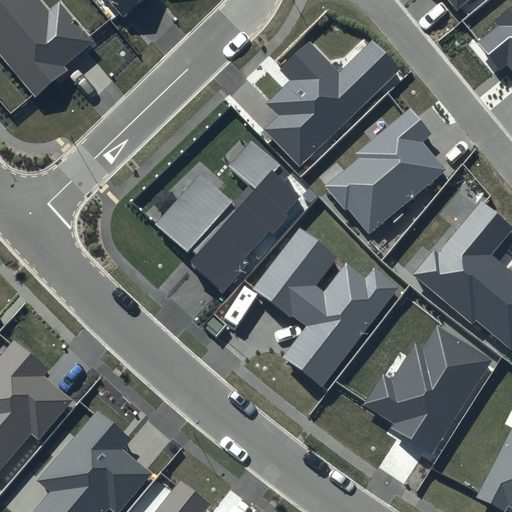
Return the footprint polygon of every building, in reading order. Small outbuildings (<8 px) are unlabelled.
[(47,12),(37,0),(0,0),(0,53),(34,95),(64,70),(61,66),(92,40),(60,1),(47,12)] [(109,0),(122,15),(140,0),(109,0)] [(448,0),(456,8),(465,0),(448,0)] [(511,9),(496,22),(499,25),(476,44),(500,73),(507,67),(511,73),(511,9)] [(310,42),(280,70),(290,81),(266,104),(278,116),(264,130),(299,166),(401,70),(372,39),(338,71),(310,42)] [(431,135),(409,108),(354,153),(359,160),(328,186),(368,234),(445,171),(421,142),(431,135)] [(286,169),(251,139),(228,165),(257,190),(239,210),(200,176),(158,224),(195,257),(191,262),(223,290),(249,262),(244,258),(268,231),(272,235),(290,215),(287,212),(301,196),(279,176),(286,169)] [(511,229),(511,227),(481,203),(440,254),(434,249),(412,275),(510,354),(511,351),(511,271),(491,255),(511,229)] [(338,257),(299,228),(253,289),(305,328),(282,357),(321,387),(397,288),(372,269),(366,277),(347,263),(325,293),(316,286),(338,257)] [(490,361),(437,328),(424,350),(415,344),(393,379),(384,373),(364,406),(392,423),(389,428),(432,455),(490,361)] [(50,369),(13,338),(0,353),(0,469),(31,433),(39,440),(73,400),(44,376),(50,369)] [(131,439),(98,410),(38,480),(50,491),(32,511),(105,511),(109,508),(113,511),(118,511),(152,473),(123,448),(131,439)] [(511,423),(473,498),(499,511),(505,511),(509,506),(511,507),(511,423)] [(204,511),(211,505),(180,481),(155,511),(204,511)]
